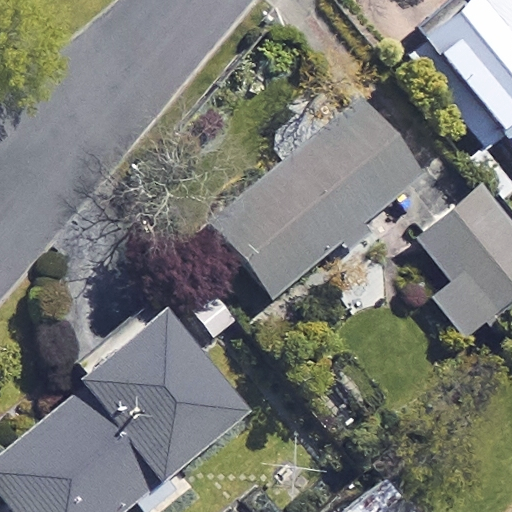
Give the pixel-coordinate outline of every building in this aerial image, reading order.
[(511,0),(491,0),(425,55),(511,160),(511,0)] [(418,187),(354,111),(208,235),(272,311),(418,187)] [(511,301),(511,240),(479,198),(415,248),(447,289),(432,301),(462,340),(511,301)] [(131,511),(237,424),(159,332),(0,464),(0,509),(2,511),(131,511)] [(403,511),(381,482),(342,511),(403,511)]
